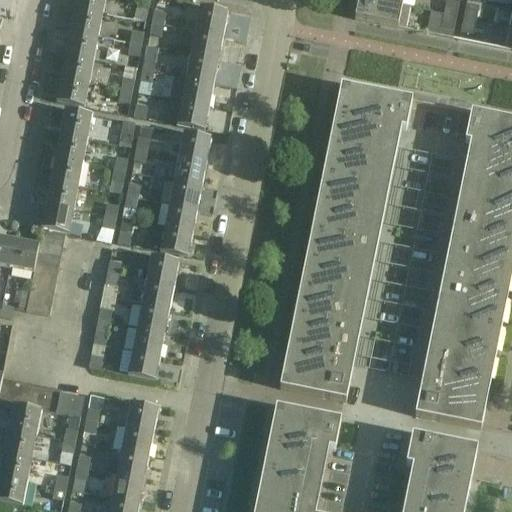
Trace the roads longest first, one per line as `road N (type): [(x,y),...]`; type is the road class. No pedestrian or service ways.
road 1 (residential): [(183,511),(283,0)]
road 2 (residential): [(0,194),(33,10)]
